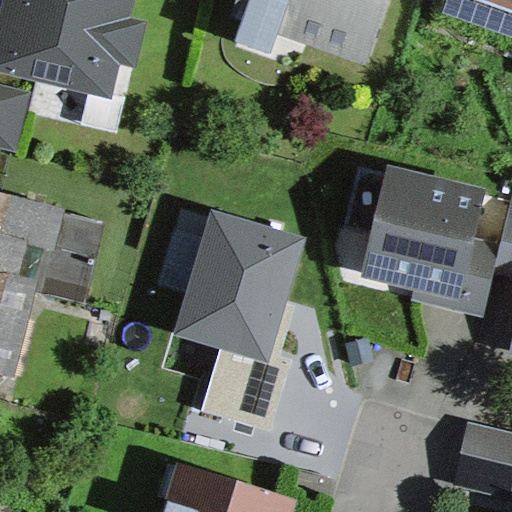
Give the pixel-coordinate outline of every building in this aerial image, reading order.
[(125,0),(15,0),(0,65),(0,67),(105,91),(113,57),(130,61),(138,26),(121,22),(125,0)] [(241,0),(237,11),(368,57),(387,0),(241,0)] [(511,0),(444,0),(511,25),(511,0)] [(25,95),(0,88),(0,143),(12,146),(25,95)] [(360,165),(345,229),(375,236),(366,272),(456,293),(460,294),(472,245),(484,195),(360,165)] [(0,273),(7,275),(25,202),(0,195),(0,273)] [(7,275),(5,283),(33,290),(84,302),(104,221),(25,202),(7,275)] [(511,212),(501,252),(497,268),(511,272),(511,212)] [(309,242),(213,213),(174,338),(270,367),(309,242)] [(501,252),(472,245),(460,294),(456,293),(453,303),(486,312),(497,268),(501,252)] [(0,273),(0,371),(12,375),(33,290),(5,283),(7,275),(0,273)] [(511,432),(472,422),(458,480),(511,492),(511,432)] [(285,511),(289,501),(197,472),(187,504),(176,501),(172,511),(285,511)]
